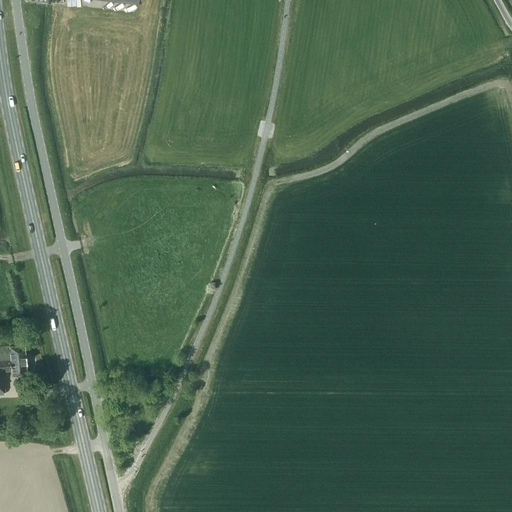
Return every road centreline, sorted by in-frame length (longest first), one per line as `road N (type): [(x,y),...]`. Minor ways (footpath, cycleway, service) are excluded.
road 1 (unclassified): [(104,443),(15,0)]
road 2 (primary): [(84,448),(0,57)]
